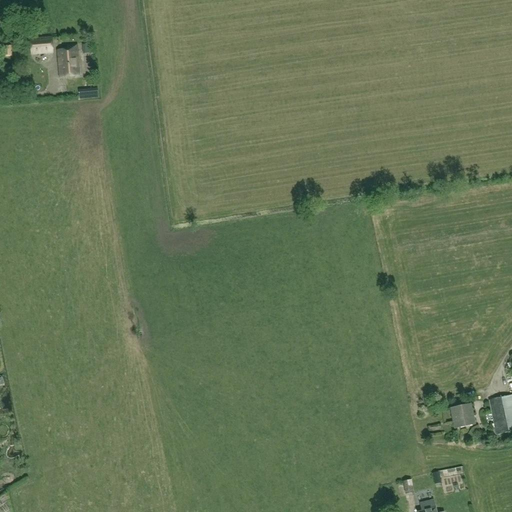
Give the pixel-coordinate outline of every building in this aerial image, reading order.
[(32,55),(53,54),(52,39),(30,40),(32,55)] [(60,78),(79,77),(77,46),(68,47),(68,51),(58,51),(60,78)] [(3,58),(12,57),(11,47),(2,48),(3,58)] [(511,396),(489,401),(496,436),(511,432),(511,396)] [(455,429),(475,425),(471,405),(451,409),(455,429)] [(435,485),(441,484),(439,472),(432,474),(435,485)] [(414,499),(413,493),(410,480),(402,481),(405,494),(406,494),(407,500),(414,499)]
